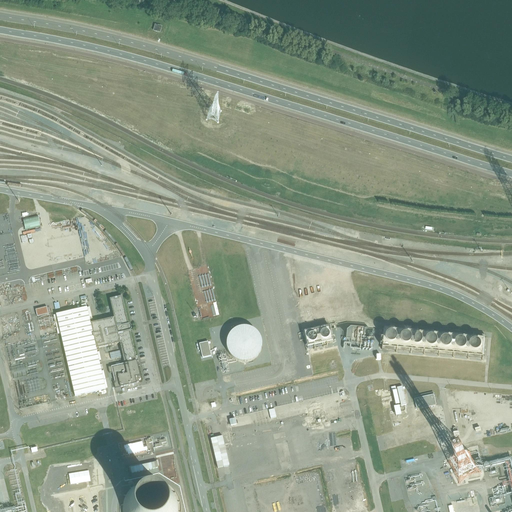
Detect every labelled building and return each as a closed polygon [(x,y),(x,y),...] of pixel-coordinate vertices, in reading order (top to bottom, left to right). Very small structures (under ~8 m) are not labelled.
[(164,35),(166,27),(155,24),(153,32),(164,35)] [(23,235),(40,232),(38,218),(23,221),(25,232),(22,232),(23,235)] [(60,335),(75,398),(80,396),(99,392),(99,394),(101,394),(102,395),(106,394),(106,391),(101,392),(104,391),(105,390),(105,389),(107,389),(105,381),(103,381),(105,380),(103,372),(101,372),(101,370),(103,370),(102,365),(100,366),(99,362),(101,361),(99,353),(97,353),(96,349),(120,344),(124,363),(128,362),(136,360),(130,332),(131,332),(131,330),(131,328),(130,326),(129,325),(128,325),(122,298),(110,300),(114,319),(90,324),(90,321),(92,321),(90,308),(87,309),(87,308),(86,308),(86,305),(81,306),(82,310),(56,315),(56,316),(53,317),(58,335),(60,335)] [(49,315),(47,308),(36,311),(37,317),(49,315)] [(483,360),(485,334),(385,325),(382,350),(483,360)] [(232,360),(237,363),(243,364),(249,363),(255,361),(259,356),(262,351),(262,345),(261,339),(257,334),(253,330),(247,328),(241,328),(235,330),(231,333),(227,338),(226,344),(226,350),(228,355),(232,360)] [(328,328),(304,334),(308,350),(332,345),(328,328)] [(208,343),(199,345),(202,359),(211,357),(208,345),(210,345),(210,343),(208,343)] [(226,355),(218,356),(222,375),(230,373),(226,355)] [(136,360),(128,362),(128,364),(120,366),(120,364),(115,364),(116,367),(108,368),(109,374),(112,374),(114,382),(113,382),(115,390),(136,385),(136,384),(139,383),(137,377),(140,377),(136,360)] [(395,406),(399,405),(395,387),(391,388),(395,406)] [(402,388),(396,389),(400,407),(406,406),(402,388)] [(434,393),(414,397),(415,400),(417,411),(437,406),(434,396),(434,393)] [(249,415),(228,419),(230,432),(251,428),(249,415)] [(159,445),(154,446),(155,449),(162,447),(161,444),(166,443),(165,440),(158,442),(159,445)] [(461,445),(460,456),(451,461),(450,461),(448,462),(448,463),(456,477),(458,484),(459,484),(475,475),(480,474),(480,473),(474,463),(474,462),(471,458),(472,448),(470,444),(466,446),(461,445)] [(511,511),(511,458),(486,465),(486,466),(478,467),(480,471),(506,465),(507,465),(508,465),(506,466),(510,483),(504,484),(503,485),(503,486),(503,487),(503,488),(504,488),(505,488),(510,487),(511,493),(501,496),(502,497),(490,499),(491,501),(489,501),(491,508),(492,507),(492,505),(503,503),(502,498),(511,496),(511,510),(508,511),(511,511)] [(134,475),(132,465),(126,467),(126,468),(120,469),(122,479),(128,477),(128,476),(134,475)] [(27,511),(25,502),(22,503),(21,500),(22,500),(21,495),(20,493),(21,493),(15,469),(14,470),(19,494),(15,495),(18,505),(19,505),(17,506),(18,508),(15,509),(14,508),(0,511),(27,511)] [(119,511),(180,511),(181,507),(180,502),(178,496),(175,492),(171,487),(167,484),(162,481),(156,480),(151,479),(145,480),(140,481),(134,484),(130,487),(126,491),(123,496),(121,501),(120,507),(119,511)]
